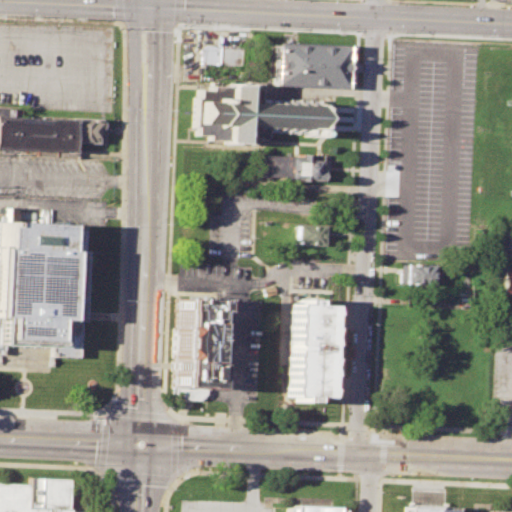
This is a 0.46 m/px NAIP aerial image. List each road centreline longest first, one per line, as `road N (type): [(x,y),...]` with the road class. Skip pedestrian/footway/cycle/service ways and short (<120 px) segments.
road 1 (secondary): [(0,1),(511,23)]
road 2 (secondary): [(138,511),(148,8)]
road 3 (residential): [(357,453),(375,0)]
road 4 (secondary): [(141,444),(511,458)]
road 5 (secondary): [(0,437),(141,444)]
